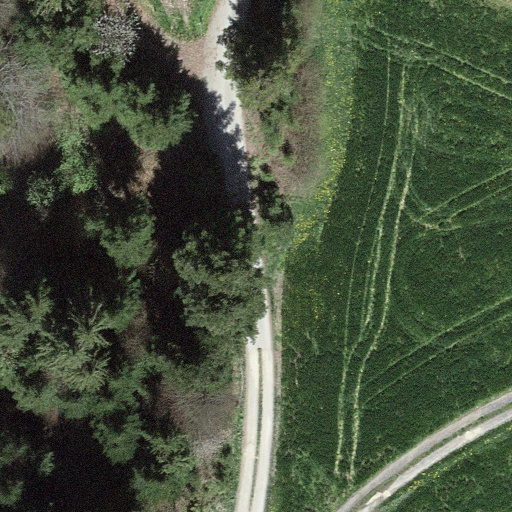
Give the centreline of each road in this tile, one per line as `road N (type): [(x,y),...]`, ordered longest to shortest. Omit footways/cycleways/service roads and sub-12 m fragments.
road 1 (track): [(233,0),(217,105),(254,358),(256,423),(244,511)]
road 2 (track): [(352,511),(425,454),(511,405)]
